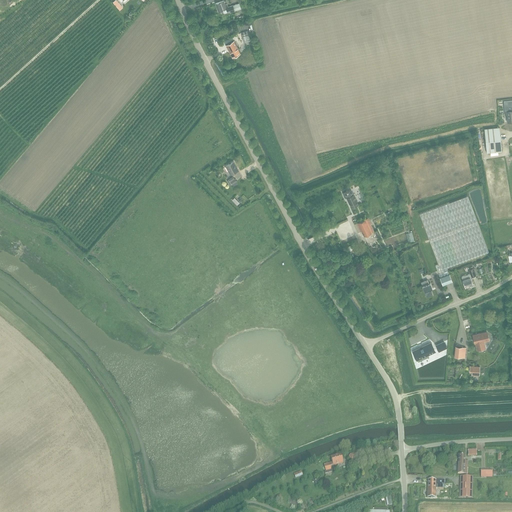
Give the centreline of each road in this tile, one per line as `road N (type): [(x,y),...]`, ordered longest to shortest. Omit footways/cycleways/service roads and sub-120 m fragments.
road 1 (tertiary): [(365,346),(258,163),(178,0)]
road 2 (unclassified): [(365,346),(511,277)]
